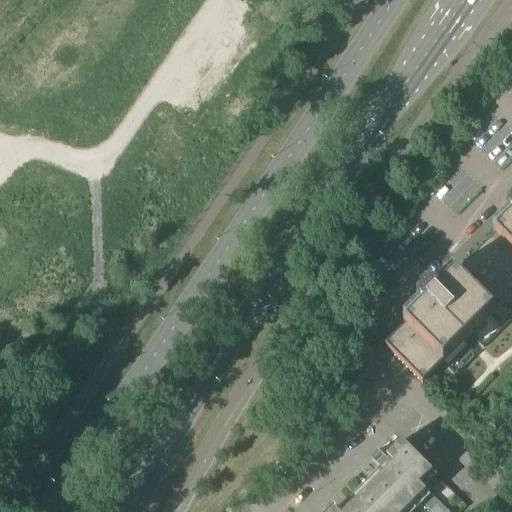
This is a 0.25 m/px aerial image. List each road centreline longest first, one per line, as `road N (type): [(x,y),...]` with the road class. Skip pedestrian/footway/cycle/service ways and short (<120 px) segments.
road 1 (primary): [(395,0),(48,511)]
road 2 (primary): [(129,511),(242,322),(464,0)]
road 3 (residential): [(511,502),(397,385),(271,511)]
road 4 (residential): [(372,326),(511,183)]
road 5 (residential): [(0,17),(115,138)]
